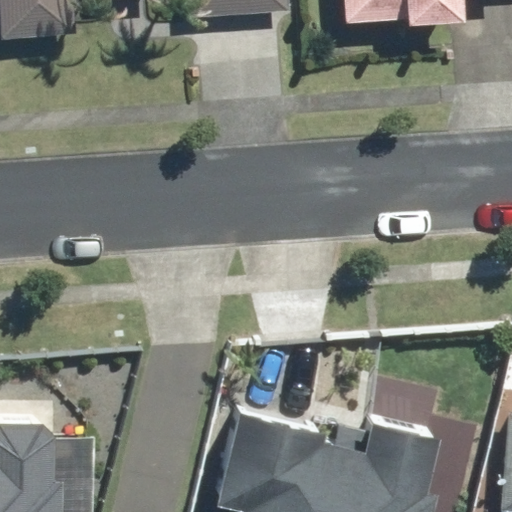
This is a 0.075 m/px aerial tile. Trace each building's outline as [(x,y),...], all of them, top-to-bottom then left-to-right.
[(0,0),(0,36),(71,32),(68,0),(170,0),(172,18),(285,11),(283,0),(0,0)] [(336,0),(338,26),(458,18),(457,0),(336,0)] [(223,511),(419,511),(428,480),(415,476),(427,424),(359,408),(354,428),(225,397),(202,492),(227,498),(223,511)] [(511,511),(511,403),(499,403),(491,503),(506,505),(505,511),(511,511)] [(0,511),(49,511),(51,409),(0,407),(0,511)]
